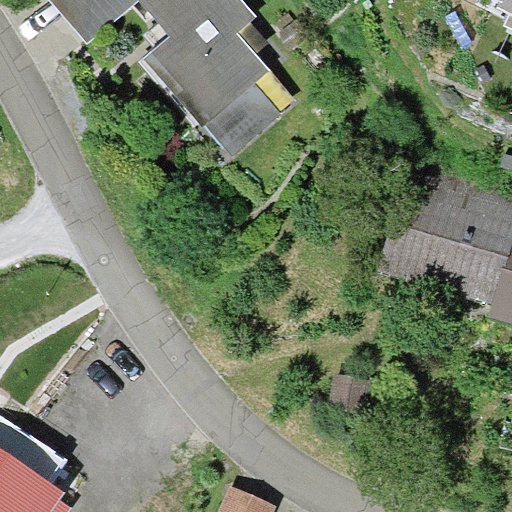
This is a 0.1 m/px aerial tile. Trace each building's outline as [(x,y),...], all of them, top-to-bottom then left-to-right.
[(242,24),(221,0),(43,0),(81,45),(131,3),(171,51),(146,72),(196,131),(260,77),(227,38),(242,24)] [(511,0),(470,0),(511,19),(511,0)] [(511,201),(410,169),(376,273),(497,312),(495,318),(511,323),(511,201)] [(331,388),(327,410),(353,415),(358,393),(331,388)] [(0,473),(0,511),(36,511),(43,503),(0,473)] [(259,511),(224,498),(218,511),(259,511)]
